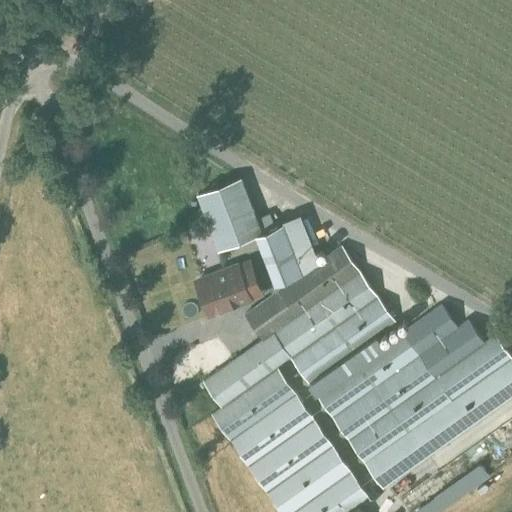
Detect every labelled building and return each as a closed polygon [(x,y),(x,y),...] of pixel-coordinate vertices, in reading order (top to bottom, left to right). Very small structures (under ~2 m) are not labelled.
[(240,177),(198,193),(219,249),(259,234),(261,233),(261,231),(240,177)] [(261,233),(259,234),(277,284),(317,257),(312,245),(294,252),(283,223),(261,231),(261,233)] [(268,333),(273,329),(379,483),(511,391),(511,358),(493,331),(432,373),(401,327),(383,340),(376,330),(394,317),(341,240),(317,257),(277,284),(244,307),(262,334),(266,331),(268,333)] [(203,297),(208,298),(212,308),(255,290),(249,272),(242,275),(238,264),(200,279),(202,284),(199,288),(203,297)] [(348,511),(370,497),(297,391),(279,366),(256,381),(238,355),(205,378),(222,404),(213,410),(282,511),(348,511)]
